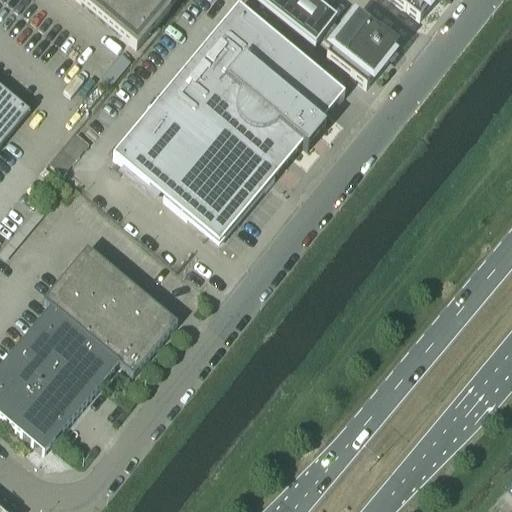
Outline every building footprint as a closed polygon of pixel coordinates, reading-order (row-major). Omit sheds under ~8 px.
[(71,0),(135,54),(180,0),(71,0)] [(338,45),(326,61),(366,93),(397,53),(357,21),(344,38),(332,28),(336,24),(305,0),(260,0),(256,5),(314,51),(326,36),(338,45)] [(386,0),(419,25),(438,0),(386,0)] [(237,13),(112,163),(217,251),(343,101),(237,13)] [(0,150),(29,116),(0,91),(0,150)] [(0,252),(15,234),(0,221),(0,252)] [(132,383),(176,330),(86,254),(42,307),(49,313),(0,372),(0,423),(43,459),(45,457),(52,449),(117,370),(132,383)]
